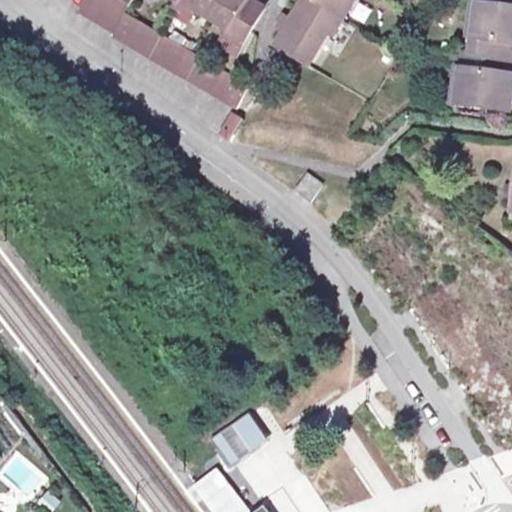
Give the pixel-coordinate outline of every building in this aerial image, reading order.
[(122,24),(136,0),(84,0),(73,21),(107,40),(105,45),(231,115),(245,93),(122,24)] [(143,0),(156,7),(160,1),(177,10),(173,16),(189,26),(193,18),(227,38),(223,44),(240,55),(262,17),(235,2),(236,0),(143,0)] [(296,0),(295,2),(301,5),(287,31),(279,27),(274,35),(282,39),(273,57),(306,75),(324,43),(329,46),(351,11),(343,6),(346,0),(296,0)] [(482,35),(479,65),(511,68),(511,18),(478,15),(476,35),(482,35)] [(511,68),(479,65),(472,64),(467,96),(460,95),(457,117),(502,123),(505,103),(511,103),(511,68)] [(511,103),(505,103),(502,123),(511,124),(511,119),(511,103)] [(239,127),(231,122),(222,138),(219,137),(216,143),(226,149),(231,140),(239,127)] [(306,207),(318,190),(303,179),(291,197),(306,207)] [(212,478),(196,491),(212,511),(239,511),(238,510),(212,478)] [(52,511),(54,511),(62,496),(45,488),(37,504),(52,511)]
